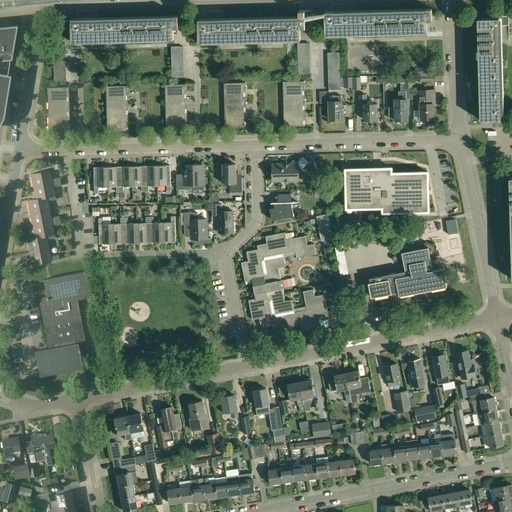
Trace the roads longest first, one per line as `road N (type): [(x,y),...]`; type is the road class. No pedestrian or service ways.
road 1 (residential): [(248,511),(511,462)]
road 2 (residential): [(245,367),(497,318)]
road 3 (residential): [(460,140),(255,145)]
road 4 (residential): [(255,145),(64,150)]
road 5 (residential): [(497,318),(460,140)]
road 6 (residential): [(74,400),(245,367)]
road 7 (residential): [(18,149),(37,2)]
road 8 (residential): [(460,140),(451,0)]
